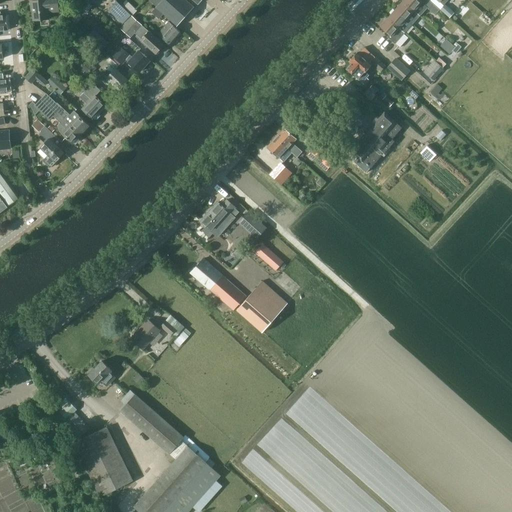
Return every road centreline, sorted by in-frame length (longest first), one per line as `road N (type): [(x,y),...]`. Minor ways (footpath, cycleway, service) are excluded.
road 1 (secondary): [(0,350),(136,247),(351,9)]
road 2 (tertiary): [(54,201),(246,0)]
road 3 (track): [(126,511),(154,467),(65,380),(28,330)]
road 4 (residential): [(54,201),(28,173),(10,0)]
road 5 (track): [(366,307),(210,167)]
